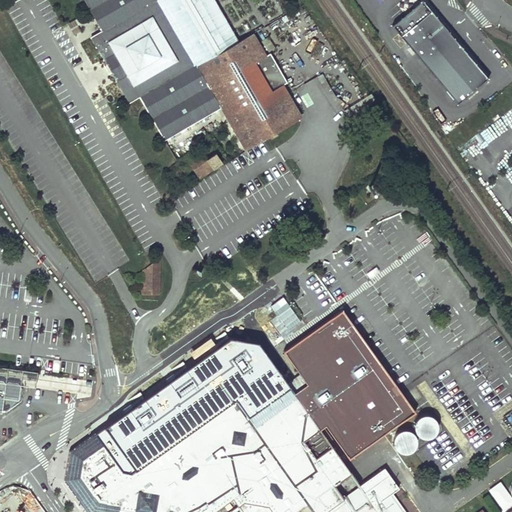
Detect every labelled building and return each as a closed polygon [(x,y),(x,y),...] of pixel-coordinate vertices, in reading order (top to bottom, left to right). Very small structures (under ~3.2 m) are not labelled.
[(197,65),(239,41),(214,0),(83,0),(102,31),(91,37),(130,102),(141,96),(166,139),(225,106),(213,87),(211,88),(197,65)] [(458,103),(488,78),(422,0),(386,30),(394,42),(401,37),(458,103)] [(251,19),(254,30),(260,28),(257,17),(251,19)] [(265,55),(252,33),(239,41),(197,65),(211,88),(213,87),(225,106),(229,115),(227,116),(246,149),(301,117),(283,85),(288,82),(271,52),(265,55)] [(323,74),(318,77),(322,83),(327,80),(323,74)] [(381,106),(375,96),(346,112),(352,123),(381,106)] [(222,163),(210,145),(180,165),(182,168),(172,175),(176,180),(192,169),(199,179),(222,163)] [(158,293),(158,258),(142,270),(142,293),(158,293)] [(299,373),(306,384),(294,393),(291,390),(289,386),(286,382),(258,342),(229,337),(95,433),(70,451),(65,479),(88,511),(511,511),(511,509),(507,511),(402,511),(390,494),(399,488),(384,467),(359,485),(362,489),(345,501),(339,492),(334,485),(351,473),(338,455),(320,429),(325,426),(349,459),(415,412),(342,309),(283,351),(299,373)] [(299,373),(286,382),(289,386),(291,390),(294,393),(306,384),(299,373)] [(0,409),(7,410),(20,400),(22,387),(18,381),(7,380),(4,382),(2,379),(0,379),(0,409)] [(437,429),(437,426),(437,424),(436,421),(434,419),(432,417),(430,415),(427,415),(424,415),(421,415),(419,417),(417,418),(415,421),(414,423),(414,426),(414,429),(415,432),(416,434),(419,436),(421,437),(424,438),(427,438),(429,437),(432,436),(434,434),(436,432),(437,429)] [(409,452),(412,450),(414,448),(415,445),(416,442),(415,439),(414,436),(412,433),(410,431),(407,430),(404,430),(400,430),(397,432),(395,434),(393,436),(392,440),(392,443),(393,446),(395,449),(397,451),(400,452),(403,453),(406,453),(409,452)] [(511,499),(501,484),(492,491),(505,509),(511,503),(511,499)]
